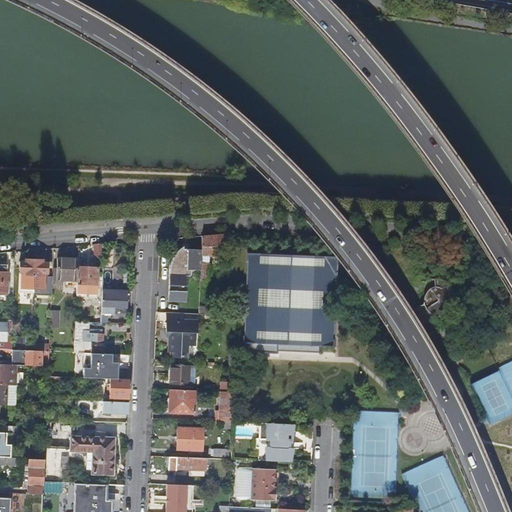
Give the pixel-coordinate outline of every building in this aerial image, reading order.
[(29,196),(11,198),(12,206),(30,205),(29,196)] [(202,236),(201,249),(201,255),(221,257),(222,234),(202,236)] [(95,257),(103,258),(104,244),(94,245),(95,257)] [(191,269),(201,270),(201,260),(201,255),(201,249),(181,248),(176,250),(173,252),(171,255),(169,259),(167,301),(185,302),(186,276),(189,276),(191,274),(191,269)] [(339,258),(248,254),(244,343),(248,343),(248,352),(277,354),(278,345),(291,346),(335,348),(339,258)] [(54,285),(77,285),(77,284),(78,267),(78,259),(58,258),(57,268),(54,268),(54,285)] [(25,276),(33,277),(34,260),(25,260),(25,262),(20,262),(20,273),(25,273),(25,276)] [(33,277),(33,283),(33,289),(33,296),(52,296),(53,277),(47,277),(47,263),(43,263),(43,260),(34,260),(33,277)] [(201,260),(201,270),(200,280),(209,280),(210,263),(205,263),(205,260),(201,260)] [(7,266),(0,265),(0,293),(9,294),(9,284),(7,284),(7,266)] [(98,268),(78,267),(77,284),(84,284),(84,287),(91,287),(91,284),(97,284),(98,268)] [(113,270),(103,270),(102,290),(112,290),(113,270)] [(434,282),(430,284),(431,290),(428,291),(425,293),(424,295),(422,298),(421,300),(420,302),(420,307),(422,311),(424,314),(428,318),(430,319),(432,320),(435,320),(438,320),(442,320),(446,318),(450,315),(452,313),(454,309),(454,306),(455,304),(447,302),(448,300),(449,298),(449,296),(449,293),(449,290),(448,289),(446,286),(444,284),(441,283),(437,282),(434,282)] [(112,290),(102,290),(101,312),(114,312),(114,307),(127,307),(127,291),(112,290)] [(49,309),(48,327),(57,327),(57,310),(49,309)] [(169,343),(187,343),(194,343),(195,332),(196,332),(196,320),(183,319),(167,319),(166,331),(167,331),(170,331),(169,336),(169,343)] [(7,335),(12,335),(12,330),(7,330),(7,323),(0,323),(1,320),(0,320),(0,341),(7,341),(7,335)] [(76,321),(74,352),(100,353),(102,353),(102,335),(101,334),(93,334),(92,342),(80,341),(76,341),(76,339),(80,339),(81,330),(88,330),(88,329),(88,322),(76,321)] [(101,330),(88,329),(88,330),(81,330),(80,339),(76,339),(76,341),(80,341),(92,342),(93,334),(101,334),(101,330)] [(27,340),(16,339),(15,350),(27,350),(27,340)] [(186,356),(187,343),(169,343),(169,351),(173,351),(173,356),(186,356)] [(42,351),(30,350),(27,350),(15,350),(12,350),(12,365),(16,365),(41,366),(42,351)] [(119,354),(102,353),(100,353),(99,378),(110,379),(119,379),(119,369),(119,354)] [(16,385),(16,365),(12,365),(0,364),(0,384),(7,385),(16,385)] [(170,384),(188,385),(188,365),(171,364),(170,384)] [(60,382),(61,377),(48,376),(48,385),(60,385),(60,382)] [(110,397),(128,398),(129,380),(119,379),(110,379),(110,397)] [(220,392),(233,392),(234,384),(220,384),(220,392)] [(193,413),(194,390),(170,389),(169,412),(193,413)] [(219,421),(232,422),(233,392),(220,392),(219,421)] [(47,399),(47,406),(47,411),(53,411),(53,410),(52,406),(52,404),(56,404),(56,405),(60,405),(60,408),(75,409),(75,400),(47,399)] [(103,413),(127,414),(128,402),(103,401),(103,413)] [(266,448),(265,461),(279,461),(279,454),(285,455),(287,450),(287,449),(288,440),(291,440),(291,424),(259,423),(259,439),(270,439),(269,448),(266,448)] [(203,429),(177,428),(177,449),(202,450),(203,429)] [(0,432),(0,457),(10,458),(11,445),(6,444),(6,432),(0,432)] [(113,460),(114,441),(71,439),(71,458),(113,460)] [(214,456),(229,457),(230,449),(214,449),(214,456)] [(279,461),(289,462),(291,449),(287,449),(287,450),(285,455),(279,454),(279,461)] [(65,457),(45,456),(45,459),(44,481),(61,482),(65,482),(65,457)] [(0,466),(20,467),(20,458),(10,458),(0,457),(0,466)] [(206,470),(206,458),(169,457),(168,469),(175,469),(191,469),(204,469),(206,470)] [(28,493),(43,494),(44,481),(45,459),(29,458),(28,493)] [(113,474),(113,460),(71,458),(70,472),(113,474)] [(239,468),(237,470),(236,497),(238,499),(275,500),(276,469),(239,468)] [(106,499),(107,485),(75,483),(72,511),(111,511),(113,500),(106,499)] [(167,484),(165,511),(185,511),(186,485),(167,484)] [(42,511),(43,500),(20,499),(19,511),(42,511)]
